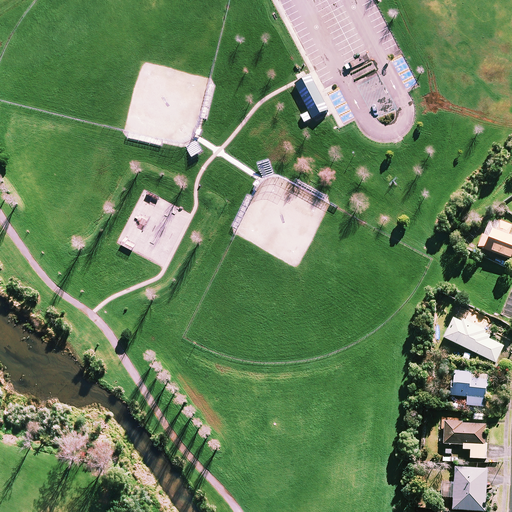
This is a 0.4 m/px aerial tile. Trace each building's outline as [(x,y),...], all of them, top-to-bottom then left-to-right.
[(329,113),(311,77),(295,86),(314,121),(329,113)] [(194,138),(185,145),(194,156),(202,150),(194,138)] [(160,198),(149,192),(144,201),(155,207),(160,198)] [(138,225),(136,228),(143,231),(150,218),(144,214),(142,218),(138,216),(134,223),(138,225)] [(509,224),(490,217),(481,244),(511,255),(511,234),(506,232),(509,224)] [(120,237),(117,243),(132,250),(135,244),(120,237)] [(480,326),(464,318),(465,316),(457,312),(453,320),(445,336),(496,362),(504,345),(490,338),(491,334),(485,331),(486,329),(480,326)] [(488,373),(456,369),(455,380),(453,380),(451,394),(468,395),(467,404),(485,406),(488,373)] [(486,443),(486,421),(484,421),(484,412),(474,411),(473,420),(461,420),(445,419),(444,442),(464,443),(464,448),(471,448),(471,457),(487,457),(487,443),(486,443)] [(442,495),(445,495),(444,510),(454,511),(454,508),(486,510),(488,468),(456,466),(455,481),(443,480),(442,495)]
